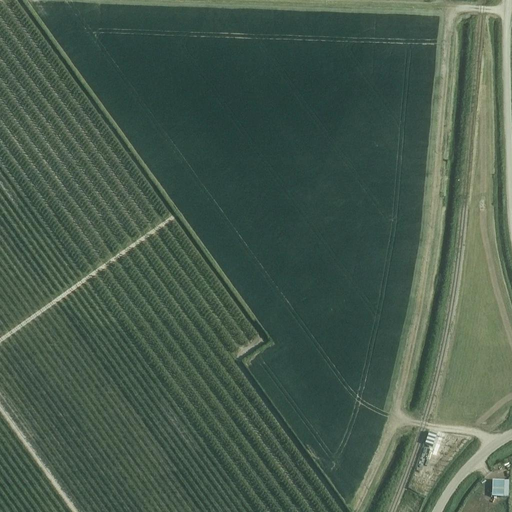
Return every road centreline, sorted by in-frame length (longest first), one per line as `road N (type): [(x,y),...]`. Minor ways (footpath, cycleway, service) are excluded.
road 1 (unclassified): [(511,219),(507,0)]
road 2 (track): [(506,10),(348,5)]
road 3 (track): [(75,511),(0,407)]
